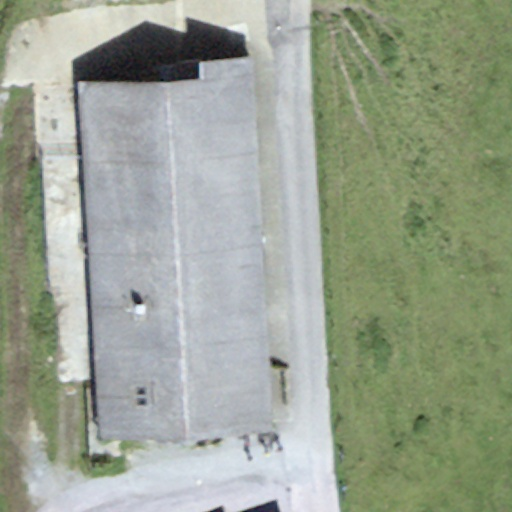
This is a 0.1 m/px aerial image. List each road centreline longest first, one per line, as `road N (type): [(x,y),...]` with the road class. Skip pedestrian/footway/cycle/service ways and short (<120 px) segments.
road 1 (unclassified): [(298,0),(297,109),(322,511)]
road 2 (track): [(314,461),(119,511)]
